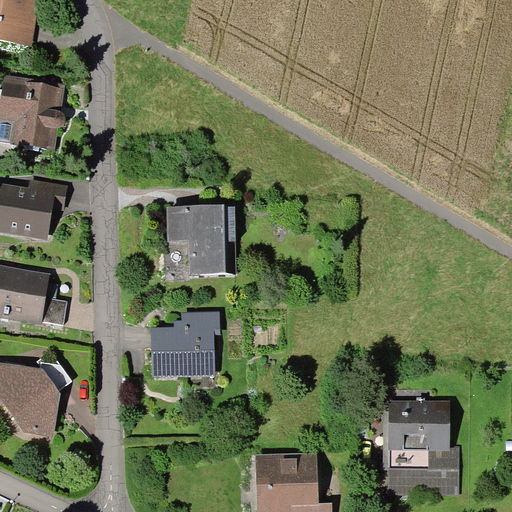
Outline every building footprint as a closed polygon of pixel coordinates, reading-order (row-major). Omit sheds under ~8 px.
[(21,6),(22,0),(0,0),(0,43),(13,45),(18,17),(21,15),(22,12),(21,6)] [(52,107),(55,108),(57,93),(3,84),(0,102),(0,119),(17,122),(13,147),(48,153),(51,131),(55,131),(58,130),(61,128),(61,125),(61,121),(59,119),(56,117),(50,116),(52,107)] [(0,231),(44,239),(49,209),(59,211),(62,192),(34,187),(32,196),(0,191),(0,231)] [(232,276),(231,212),(166,213),(167,244),(187,243),(188,277),(232,276)] [(41,301),(45,280),(0,272),(0,318),(61,328),(65,305),(41,301)] [(216,317),(181,318),(182,332),(150,333),(151,379),(184,378),(184,371),(212,370),(211,333),(217,333),(216,317)] [(48,397),(51,394),(67,383),(49,356),(36,365),(39,369),(38,376),(0,369),(0,401),(4,406),(10,407),(9,414),(14,421),(23,422),(22,428),(27,434),(49,438),(52,420),(46,420),(47,416),(45,412),(48,397)] [(387,406),(387,411),(386,496),(457,497),(458,452),(447,452),(448,407),(387,406)] [(231,434),(243,433),(243,418),(230,419),(231,434)] [(316,508),(315,479),(314,462),(254,464),(255,511),(283,511),(289,509),(299,508),(299,511),(328,511),(328,507),(316,508)]
